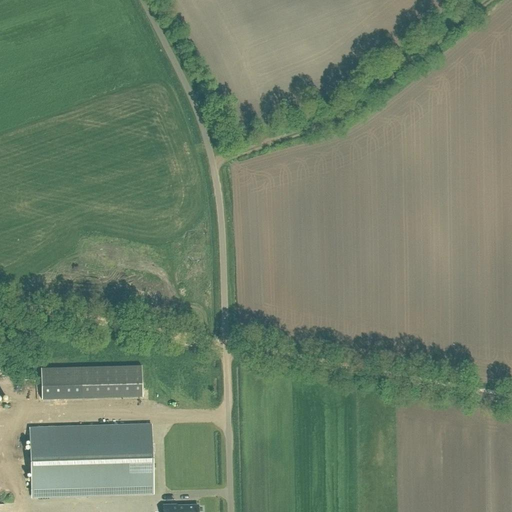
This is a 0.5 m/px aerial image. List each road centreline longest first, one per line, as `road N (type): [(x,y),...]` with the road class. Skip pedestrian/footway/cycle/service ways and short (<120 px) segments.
road 1 (unclassified): [(230,511),(216,182),(198,115),(142,0)]
road 2 (track): [(0,305),(511,403)]
road 3 (track): [(211,159),(343,114),(490,0)]
